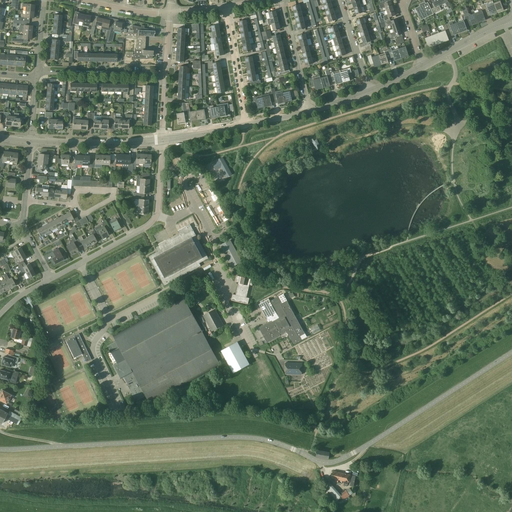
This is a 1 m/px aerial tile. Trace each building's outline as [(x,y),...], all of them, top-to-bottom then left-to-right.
[(352,3),(354,9),(361,7),(364,6),(361,0),(360,0),(359,0),(352,3)] [(431,0),(435,7),(431,8),(434,13),(441,10),(439,5),(445,2),(446,4),(448,8),(450,6),(446,0),(431,0)] [(385,7),(386,10),(393,8),(391,2),(384,4),(383,1),(380,2),(379,3),(381,8),(385,7)] [(497,13),(493,3),(492,1),(483,5),(485,12),(488,11),(490,16),(497,13)] [(500,1),(493,3),(497,13),(504,11),(500,1)] [(333,8),(331,2),(324,5),(326,10),(333,8)] [(421,20),(431,15),(433,14),(427,2),(425,3),(425,2),(421,4),(422,5),(415,8),(421,20)] [(472,26),(478,23),(475,13),(472,14),(468,13),(465,5),(461,6),(464,15),(467,22),(470,21),(472,26)] [(475,13),(478,23),(485,20),(484,18),(483,13),(485,12),(483,5),(480,6),(481,9),(478,10),(478,12),(475,13)] [(363,13),(361,7),(354,9),(356,15),(363,13)] [(333,8),(326,10),(328,16),(335,14),(333,8)] [(395,15),(393,8),(386,10),(387,14),(383,16),(385,21),(390,20),(389,17),(395,15)] [(33,18),(34,12),(25,11),(24,14),(21,14),(21,17),(21,18),(14,17),(13,20),(24,22),(24,18),(33,18)] [(72,23),(82,26),(84,15),(78,13),(77,17),(74,16),(72,23)] [(337,20),(335,14),(328,16),(330,22),(337,20)] [(91,27),(93,21),(90,20),(91,16),(84,15),(82,26),(88,27),(87,29),(91,30),(91,27)] [(463,21),(456,23),(460,33),(467,30),(464,23),(467,22),(464,15),(461,16),(463,21)] [(96,21),(93,21),(91,27),(91,30),(90,34),(93,35),(95,27),(95,25),(101,27),(103,19),(97,17),(96,21)] [(356,20),(358,26),(365,24),(363,18),(356,20)] [(110,31),(111,25),(109,24),(109,20),(106,20),(103,19),(101,27),(101,29),(107,30),(110,31)] [(391,25),(393,29),(400,26),(399,22),(397,22),(396,19),(390,21),(390,20),(385,21),(386,26),(391,25)] [(23,29),(23,32),(32,33),(32,26),(24,25),(24,22),(13,20),(13,23),(20,24),(20,28),(23,29)] [(111,25),(110,31),(107,42),(112,43),(114,32),(120,33),(122,23),(115,21),(114,25),(111,25)] [(452,31),(454,35),(460,33),(456,23),(453,24),(452,22),(449,23),(446,25),(449,32),(452,31)] [(366,30),(365,24),(358,26),(360,32),(366,30)] [(133,30),(133,33),(136,33),(136,35),(146,36),(155,37),(155,34),(154,34),(154,31),(144,28),(144,26),(141,25),(141,27),(131,25),(132,30),(133,30)] [(332,33),(339,31),(337,25),(330,27),(332,33)] [(445,31),(438,33),(442,43),(449,40),(446,33),(449,32),(446,25),(443,26),(445,31)] [(391,40),(395,38),(396,38),(395,36),(401,34),(400,31),(402,31),(400,26),(393,29),(394,33),(389,34),(391,40)] [(60,28),(53,27),(52,34),(60,35),(59,38),(71,39),(72,36),(71,35),(68,35),(63,35),(60,34),(60,32),(63,33),(64,28),(60,28)] [(368,35),(366,30),(360,32),(361,38),(368,35)] [(341,37),(339,31),(332,33),(334,39),(341,37)] [(431,34),(431,36),(435,45),(442,43),(438,33),(438,31),(431,34)] [(31,40),(32,33),(23,32),(23,36),(17,35),(16,39),(12,39),(11,42),(22,43),(22,39),(31,40)] [(147,50),(145,50),(146,36),(136,35),(136,33),(133,33),(127,33),(126,39),(136,39),(135,49),(134,49),(134,54),(126,54),(126,57),(130,57),(131,57),(131,60),(152,59),(152,56),(153,56),(154,53),(154,50),(147,50)] [(370,42),(368,35),(361,38),(363,44),(370,42)] [(435,45),(431,36),(425,38),(428,48),(435,45)] [(341,37),(334,39),(335,45),(342,43),(341,37)] [(71,42),(71,39),(59,38),(59,40),(52,39),(51,46),(59,47),(59,41),(71,42)] [(344,49),(342,43),(335,45),(337,51),(344,49)] [(250,44),(243,45),(244,52),(247,51),(248,53),(251,53),(251,50),(250,44)] [(405,46),(398,49),(401,58),(408,56),(405,46)] [(344,49),(337,51),(339,57),(346,55),(344,49)] [(391,49),(388,50),(390,57),(393,56),(395,61),(401,58),(398,49),(392,51),(391,49)] [(385,53),(378,55),(381,65),(389,63),(387,58),(390,57),(388,50),(384,51),(385,53)] [(83,61),(84,54),(77,54),(77,51),(74,51),(73,59),(77,59),(77,61),(83,61)] [(9,55),(1,55),(0,65),(8,65),(9,55)] [(17,56),(9,55),(8,65),(16,66),(17,56)] [(374,67),(381,65),(378,55),(372,57),(371,55),(367,56),(369,63),(373,62),(374,67)] [(25,56),(17,56),(16,66),(24,66),(25,56)] [(350,68),(340,70),(343,83),(350,81),(349,76),(352,75),(350,68)] [(327,76),(320,78),(323,88),(330,86),(329,81),(332,80),(330,73),(329,69),(325,70),(325,71),(326,75),(327,75),(327,76)] [(336,84),(343,83),(340,70),(330,73),(332,80),(335,79),(336,84)] [(316,90),(323,88),(320,78),(320,76),(310,78),(311,86),(315,85),(316,90)] [(55,79),(49,79),(49,83),(48,83),(47,90),(55,91),(57,91),(59,91),(59,88),(59,85),(55,84),(55,79)] [(2,84),(1,94),(10,94),(11,84),(2,84)] [(10,94),(18,95),(19,85),(11,84),(10,94)] [(19,85),(18,95),(27,96),(27,86),(19,85)] [(294,95),(293,92),(293,89),(292,88),(292,87),(289,88),(282,90),(283,93),(285,103),(292,101),(291,98),(294,97),(294,95)] [(272,93),(274,101),(277,101),(278,104),(285,103),(283,93),(276,94),(274,88),(271,89),(272,93)] [(272,93),(262,95),(265,107),(272,106),(271,102),(274,101),(272,93)] [(258,109),(265,107),(262,95),(255,97),(255,96),(252,96),(253,105),(257,104),(258,109)] [(188,118),(186,103),(182,103),(184,112),(177,113),(178,124),(186,123),(185,119),(188,118)] [(189,103),(186,103),(188,118),(191,118),(192,122),(199,120),(197,110),(190,111),(189,103)] [(217,105),(217,107),(219,117),(226,116),(225,112),(228,112),(228,108),(229,108),(228,103),(217,105)] [(214,105),(207,106),(208,115),(211,115),(212,118),(219,117),(217,107),(214,107),(214,105)] [(204,109),(197,110),(199,120),(206,119),(205,116),(208,115),(207,106),(204,107),(204,109)] [(5,125),(12,126),(13,117),(8,116),(8,113),(4,112),(3,120),(6,120),(5,125)] [(48,119),(48,128),(55,128),(56,120),(52,119),(52,112),(51,112),(45,112),(44,117),(48,117),(48,119)] [(14,113),(13,117),(12,126),(19,127),(20,122),(22,123),(23,118),(18,117),(18,114),(14,113)] [(87,123),(90,123),(91,113),(87,113),(87,121),(80,120),(80,129),(87,129),(87,123)] [(91,113),(90,123),(93,124),(93,128),(100,129),(101,119),(101,117),(94,116),(94,113),(91,113)] [(111,116),(111,123),(114,123),(114,128),(121,128),(122,117),(115,116),(115,113),(111,113),(111,116)] [(121,119),(121,128),(128,129),(128,124),(131,125),(132,120),(132,115),(125,114),(125,119),(121,119)] [(101,117),(101,119),(100,129),(107,129),(108,123),(111,123),(111,116),(108,116),(101,116),(101,117)] [(80,129),(80,120),(81,118),(73,118),(73,128),(80,129)] [(4,162),(9,162),(11,152),(4,151),(3,157),(0,156),(0,167),(3,167),(4,162)] [(18,153),(11,152),(9,162),(12,163),(12,165),(16,165),(18,153)] [(139,163),(143,164),(144,155),(136,154),(136,160),(133,160),(133,167),(133,169),(135,169),(136,166),(138,166),(139,163)] [(61,159),(58,159),(58,163),(58,164),(68,164),(68,166),(71,166),(72,160),(68,160),(69,155),(61,155),(61,159)] [(72,160),(71,166),(71,169),(74,170),(74,164),(81,165),(82,156),(75,155),(75,160),(72,160)] [(95,161),(92,161),(92,168),(95,168),(95,164),(102,164),(103,155),(95,155),(95,161)] [(109,167),(112,167),(112,160),(109,160),(110,156),(103,155),(102,164),(109,165),(109,167)] [(116,163),(122,164),(123,155),(116,155),(115,161),(112,160),(112,167),(115,167),(116,163)] [(130,166),(133,167),(133,160),(130,160),(130,156),(123,155),(122,164),(127,164),(126,166),(130,166)] [(89,156),(82,156),(81,165),(89,165),(88,167),(92,168),(92,161),(89,161),(89,156)] [(222,157),(212,163),(216,170),(221,167),(227,178),(232,175),(222,157)] [(149,176),(142,176),(137,176),(136,186),(140,186),(149,187),(149,176)] [(8,178),(7,186),(14,187),(15,179),(8,178)] [(61,187),(61,190),(60,198),(66,198),(67,192),(70,193),(71,181),(68,180),(67,188),(62,187),(61,187)] [(148,194),(149,187),(140,186),(139,190),(137,190),(136,193),(133,193),(133,196),(143,196),(144,194),(148,194)] [(139,199),(139,207),(147,207),(148,200),(143,200),(143,196),(133,196),(133,199),(139,199)] [(79,220),(77,216),(73,218),(70,212),(64,215),(68,222),(71,220),(72,222),(73,222),(74,221),(78,228),(82,226),(79,220)] [(131,223),(126,213),(123,215),(128,224),(131,223)] [(121,229),(119,224),(122,222),(118,214),(114,216),(116,219),(109,223),(114,232),(121,229)] [(64,215),(59,218),(64,227),(66,226),(65,223),(68,222),(64,215)] [(59,218),(53,221),(57,228),(60,226),(61,228),(64,227),(59,218)] [(110,230),(105,220),(101,222),(102,224),(94,228),(98,237),(100,236),(102,239),(108,235),(106,232),(110,230)] [(53,221),(48,224),(51,231),(57,228),(53,221)] [(48,224),(42,227),(46,233),(51,231),(48,224)] [(164,286),(201,266),(199,263),(208,258),(190,224),(178,231),(179,233),(169,238),(158,244),(159,246),(156,248),(158,252),(148,257),(164,286)] [(43,235),(46,233),(42,227),(37,230),(39,233),(37,234),(40,241),(45,238),(43,235)] [(92,235),(87,238),(90,245),(96,242),(94,238),(97,236),(94,231),(91,232),(92,235)] [(77,243),(76,240),(73,236),(71,238),(71,240),(70,240),(69,244),(70,245),(66,247),(71,255),(78,252),(75,245),(77,243)] [(90,245),(87,238),(83,240),(82,237),(79,238),(79,239),(76,240),(77,243),(79,246),(82,244),(84,248),(90,245)] [(232,267),(242,262),(230,240),(221,245),(232,267)] [(14,258),(16,256),(23,252),(20,247),(13,251),(11,252),(14,258)] [(64,259),(63,259),(62,256),(61,256),(58,249),(53,251),(55,256),(52,258),(55,264),(64,259)] [(17,263),(19,266),(24,263),(23,260),(26,258),(23,252),(16,256),(18,260),(16,261),(17,263)] [(24,269),(25,273),(32,269),(29,263),(25,265),(24,263),(19,266),(16,268),(18,272),(24,269)] [(35,274),(32,269),(25,273),(28,278),(35,274)] [(3,275),(5,279),(6,282),(10,288),(15,285),(12,279),(9,280),(6,274),(3,275)] [(232,294),(231,300),(248,304),(249,298),(246,297),(249,285),(252,286),(254,279),(249,278),(249,277),(242,275),(241,277),(237,276),(235,282),(238,282),(235,295),(232,294)] [(5,291),(10,288),(6,282),(5,279),(2,281),(3,283),(1,284),(5,291)] [(258,327),(267,343),(280,335),(280,334),(286,331),(293,344),(302,339),(307,337),(305,333),(287,300),(283,294),(279,296),(270,301),(269,299),(259,304),(267,320),(268,319),(269,321),(258,327)] [(220,365),(183,297),(112,336),(116,341),(113,343),(107,346),(111,352),(117,364),(113,366),(121,379),(122,378),(126,386),(127,385),(132,394),(136,401),(145,396),(150,404),(220,365)] [(212,331),(223,325),(215,309),(203,315),(212,331)] [(311,328),(313,333),(321,330),(318,325),(311,328)] [(20,331),(13,329),(12,328),(11,332),(12,333),(11,337),(18,339),(22,340),(21,344),(26,345),(29,338),(23,336),(23,337),(19,336),(20,331)] [(68,341),(75,356),(82,352),(86,362),(92,360),(79,333),(74,336),(75,338),(68,341)] [(233,373),(249,364),(242,349),(242,347),(240,346),(237,342),(221,351),(233,373)] [(17,363),(18,358),(11,356),(10,359),(7,358),(3,357),(3,358),(2,358),(1,362),(2,362),(1,364),(13,367),(14,362),(17,363)] [(302,375),(302,363),(285,363),(285,374),(302,375)] [(16,371),(8,369),(7,372),(0,370),(0,377),(10,380),(9,382),(15,384),(17,378),(14,377),(16,371)] [(12,403),(15,398),(10,395),(2,390),(2,391),(0,391),(0,400),(6,403),(7,400),(12,403)] [(8,413),(0,408),(0,423),(2,424),(5,418),(18,425),(22,416),(9,410),(8,413)] [(330,453),(317,450),(316,457),(329,459),(330,453)] [(331,478),(335,479),(334,482),(337,482),(338,480),(344,481),(343,483),(348,484),(348,482),(349,482),(350,475),(332,471),(331,478)] [(349,488),(341,493),(331,483),(325,488),(337,501),(342,497),(344,499),(353,493),(352,493),(349,488)]
